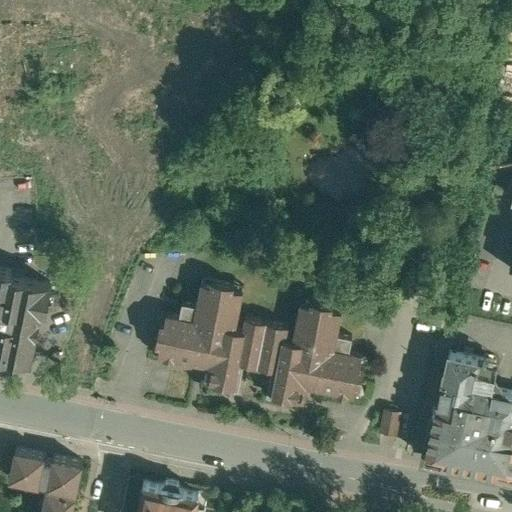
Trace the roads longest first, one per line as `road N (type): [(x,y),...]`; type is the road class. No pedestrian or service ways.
road 1 (tertiary): [(511,494),(355,467),(311,469)]
road 2 (tertiary): [(114,429),(311,469)]
road 3 (tertiary): [(311,469),(454,511)]
